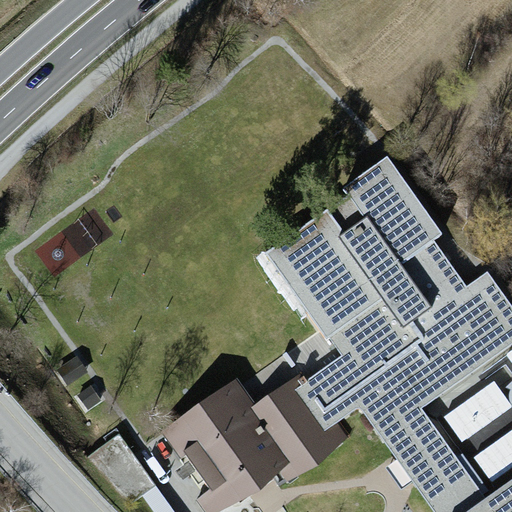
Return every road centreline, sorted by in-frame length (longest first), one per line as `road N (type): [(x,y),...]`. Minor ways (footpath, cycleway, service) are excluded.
road 1 (primary): [(0,120),(138,0)]
road 2 (residential): [(87,511),(0,418)]
